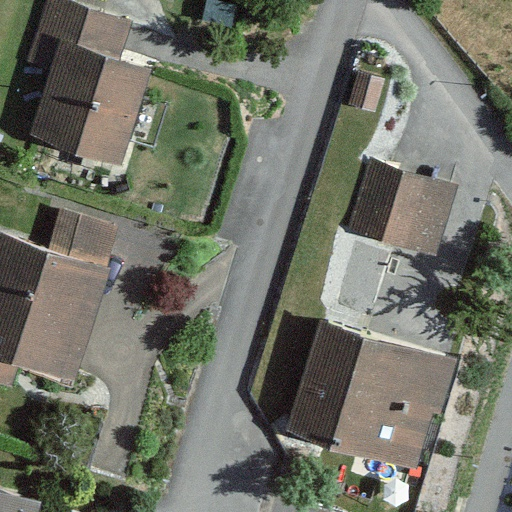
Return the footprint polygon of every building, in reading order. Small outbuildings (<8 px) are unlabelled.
[(65,26),(98,35),(108,0),(46,0),(33,47),(57,54),(65,26)] [(98,35),(65,26),(57,54),(36,117),(132,147),(160,56),(98,35)] [(460,184),(365,156),(344,227),(439,255),(460,184)] [(126,250),(0,211),(0,351),(87,378),(126,250)] [(456,359),(322,319),(289,428),(423,468),(456,359)] [(45,511),(53,486),(0,471),(0,511),(45,511)]
